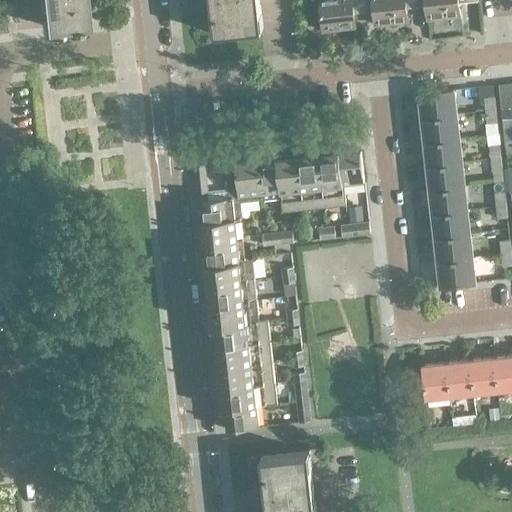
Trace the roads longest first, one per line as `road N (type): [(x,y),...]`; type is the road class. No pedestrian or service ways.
road 1 (unclassified): [(205,511),(154,92)]
road 2 (residential): [(41,511),(0,104)]
road 3 (residential): [(376,72),(396,302),(420,325),(511,314)]
road 4 (residential): [(0,54),(147,39)]
road 5 (unclassified): [(154,92),(286,81)]
road 6 (unclassified): [(376,72),(507,57)]
